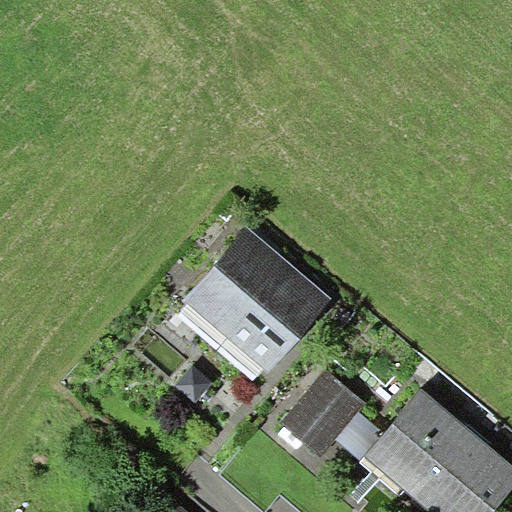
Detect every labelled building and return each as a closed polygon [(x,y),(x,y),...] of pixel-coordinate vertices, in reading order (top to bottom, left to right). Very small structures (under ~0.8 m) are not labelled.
[(248,226),(183,301),(266,372),(331,297),(248,226)] [(195,366),(175,387),(194,404),(214,383),(195,366)] [(325,371),(281,423),(321,456),(336,439),(358,412),(365,404),(325,371)] [(383,434),(365,456),(404,490),(430,511),(490,511),(511,487),(511,465),(421,389),(383,434)] [(383,434),(358,412),(336,439),(361,460),(365,456),(383,434)] [(404,490),(365,456),(361,460),(400,495),(404,490)] [(189,511),(179,503),(171,511),(189,511)]
